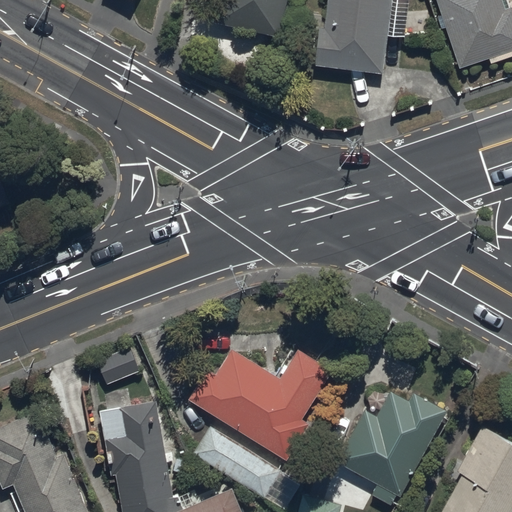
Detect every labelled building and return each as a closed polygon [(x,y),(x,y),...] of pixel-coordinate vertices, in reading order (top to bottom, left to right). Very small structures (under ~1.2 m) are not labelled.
[(222,0),(218,20),(283,34),(290,0),(222,0)] [(326,0),(318,61),(382,70),(388,30),(406,33),(410,0),(326,0)] [(437,0),(459,66),(489,56),(491,61),(511,54),(511,4),(510,0),(437,0)] [(0,205),(13,200),(0,169),(0,205)] [(210,365),(190,397),(289,458),(311,422),(304,417),(337,363),(296,338),(277,369),(235,342),(218,370),(210,365)] [(98,355),(109,383),(143,370),(132,342),(98,355)] [(396,502),(446,406),(415,389),(411,397),(390,387),(377,411),(368,406),(340,460),(378,480),(373,490),(396,502)] [(251,511),(238,479),(187,501),(185,490),(177,491),(160,396),(101,406),(112,479),(120,477),(125,511),(251,511)] [(17,479),(30,511),(91,511),(67,450),(61,452),(43,407),(0,423),(0,468),(6,484),(17,479)] [(463,467),(438,511),(511,511),(511,438),(480,421),(456,464),(463,467)] [(303,490),(297,511),(340,511),(344,502),(303,490)]
